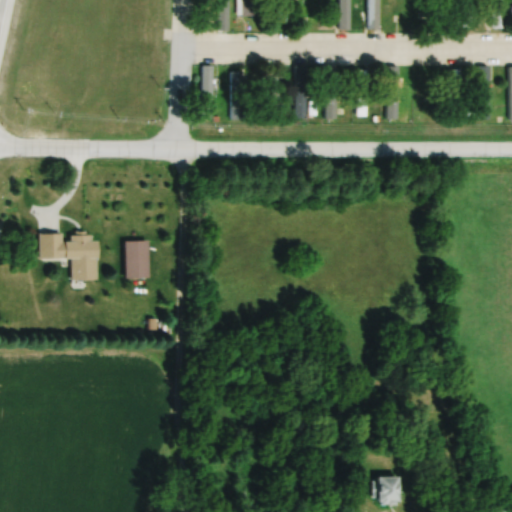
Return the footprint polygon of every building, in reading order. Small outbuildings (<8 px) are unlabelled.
[(230,0),(219,0),(219,29),(230,29),(230,0)] [(243,0),(243,17),(261,17),(261,0),(243,0)] [(289,0),(278,0),(278,23),(289,23),(289,0)] [(320,0),(310,0),(310,30),(321,30),(320,0)] [(340,0),(341,31),(353,31),(352,0),(340,0)] [(412,0),(401,0),(401,32),(412,32),(412,0)] [(473,0),(463,0),(464,9),(474,9),(473,0)] [(503,0),(490,0),(491,30),(503,30),(503,0)] [(377,30),(383,11),(373,8),(367,27),(377,30)] [(15,69),(21,91),(34,87),(40,110),(60,105),(48,55),(66,51),(60,29),(37,35),(43,62),(15,69)] [(215,122),(215,67),(203,67),(203,122),(215,122)] [(296,116),(308,116),(308,70),(296,70),(296,116)] [(388,123),(399,123),(399,70),(388,70),(388,123)] [(418,111),(428,111),(428,70),(418,70),(418,111)] [(358,72),(358,116),(368,116),(368,72),(358,72)] [(232,73),(232,121),(247,121),(247,73),(232,73)] [(283,112),(283,77),(264,77),(264,112),(283,112)] [(40,235),(40,261),(72,260),(72,281),(99,280),(99,238),(63,238),(63,234),(40,235)] [(401,478),(374,478),(374,506),(401,506),(401,478)]
